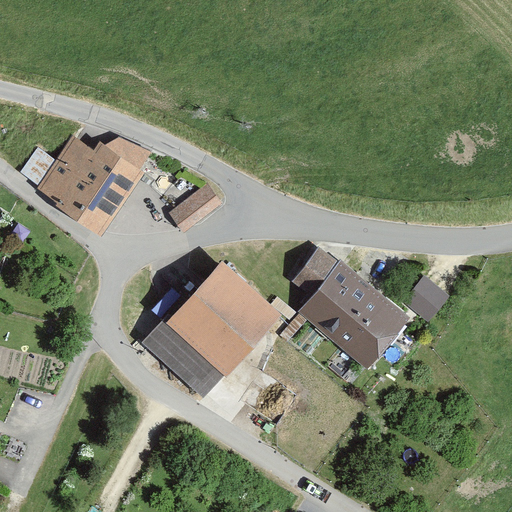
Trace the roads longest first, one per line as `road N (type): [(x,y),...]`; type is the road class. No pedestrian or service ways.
road 1 (residential): [(353,511),(137,373),(113,342),(109,320),(118,261)]
road 2 (residential): [(294,221),(109,117),(0,91)]
road 3 (residential): [(511,236),(454,240),(294,221)]
road 4 (residential): [(294,221),(118,261)]
road 5 (residential): [(118,261),(0,169)]
